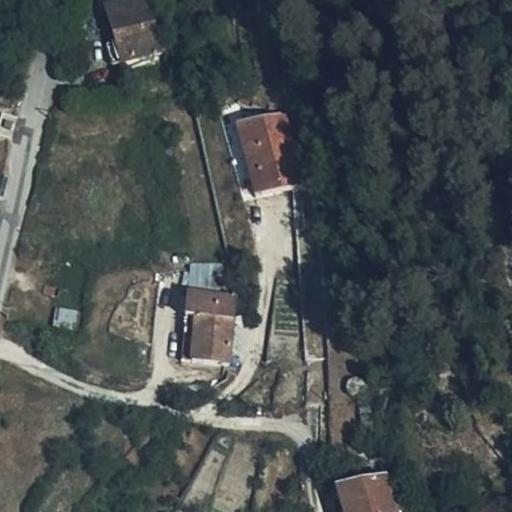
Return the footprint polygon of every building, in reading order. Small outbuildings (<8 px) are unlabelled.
[(167,33),(155,0),(113,0),(130,46),(167,33)] [(279,169),(283,180),(309,173),(289,100),(255,108),(279,169)] [(260,186),(283,180),(279,169),(255,108),(240,112),(260,186)] [(226,248),(195,249),(192,276),(240,281),(244,250),(226,248)] [(240,281),(192,276),(183,345),(231,351),(240,281)] [(339,457),(341,474),(346,473),(369,466),(365,449),(339,457)] [(346,473),(341,474),(351,502),(354,511),(404,511),(396,495),(385,461),(369,466),(346,473)] [(488,511),(497,501),(479,487),(467,500),(485,511),(488,511)]
